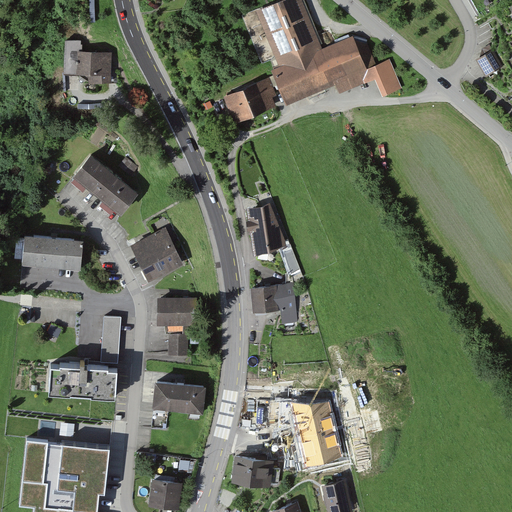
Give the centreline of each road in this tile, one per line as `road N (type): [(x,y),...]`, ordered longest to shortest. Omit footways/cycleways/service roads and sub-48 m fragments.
road 1 (secondary): [(198,511),(230,395),(235,334),(232,280),(201,174)]
road 2 (residential): [(130,511),(140,305),(115,249),(64,197)]
road 3 (secondary): [(201,174),(122,0)]
road 4 (tertiary): [(445,85),(343,0)]
road 5 (residential): [(201,174),(180,168),(114,90)]
